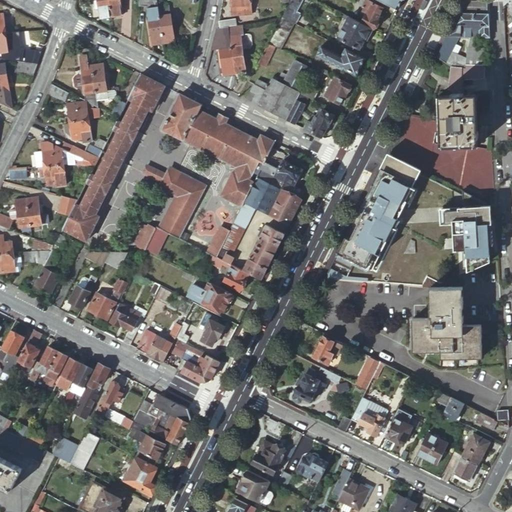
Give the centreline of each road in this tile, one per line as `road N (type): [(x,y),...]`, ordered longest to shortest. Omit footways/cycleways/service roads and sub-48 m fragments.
road 1 (residential): [(241,392),(482,508)]
road 2 (residential): [(0,296),(232,411)]
road 3 (residential): [(493,0),(511,253)]
road 4 (secondary): [(356,166),(241,392)]
road 5 (residential): [(356,166),(191,84)]
road 6 (residential): [(0,166),(63,18)]
road 7 (residential): [(191,84),(63,18)]
